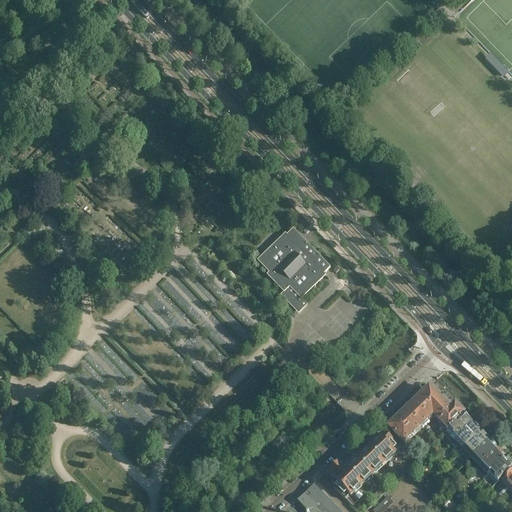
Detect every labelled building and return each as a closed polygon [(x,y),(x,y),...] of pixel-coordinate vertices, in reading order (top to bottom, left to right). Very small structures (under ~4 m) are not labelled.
[(324,275),(330,269),(294,230),(287,236),(286,234),(258,261),(269,273),(267,276),(284,293),(281,296),(296,312),(302,305),(299,302),(326,276),(324,275)] [(430,405),(438,398),(430,389),(423,396),(421,396),(419,398),(419,400),(415,403),(424,412),(431,406),(430,405)] [(451,411),(438,398),(430,405),(431,406),(424,412),(431,419),(434,416),(441,423),(445,419),(444,418),(451,411)] [(431,419),(424,412),(415,403),(412,406),(410,406),(408,409),(408,410),(407,411),(422,427),(431,419)] [(448,430),(465,415),(464,415),(464,414),(464,412),(461,410),(460,410),(456,406),(451,411),(444,418),(445,419),(441,423),(448,430)] [(422,427),(407,411),(406,412),(404,412),(402,414),(402,416),(398,420),(413,435),(422,427)] [(457,439),(473,424),(470,421),(470,419),(467,415),(465,415),(448,430),(457,439)] [(413,435),(398,420),(394,423),(393,423),(390,425),(390,427),(389,428),(404,444),(413,435)] [(465,448),(481,433),(476,427),(477,426),(474,423),(451,445),(459,453),(465,448)] [(473,456),(489,441),(484,436),(486,435),(482,431),(481,433),(465,448),(473,456)] [(366,490),(399,457),(396,454),(401,449),(385,432),(380,437),(379,436),(378,436),(377,436),(376,436),(375,436),(375,437),(374,438),(374,439),(374,440),(375,441),(375,442),(374,442),(374,441),(373,441),(373,442),(372,442),(372,443),(373,443),(373,444),(370,446),(369,445),(369,446),(368,446),(368,447),(369,448),(352,464),(349,461),(345,466),(340,461),(328,473),(343,489),(339,493),(347,501),(351,497),(352,496),(353,497),(353,496),(361,487),(362,488),(363,487),(362,487),(363,486),(366,490)] [(482,465),(498,450),(493,445),(494,443),(491,440),(489,441),(473,456),(482,465)] [(490,474),(506,458),(501,453),(502,452),(499,448),(498,450),(482,465),(490,474)] [(498,482),(511,469),(511,464),(511,463),(511,462),(511,461),(511,460),(510,460),(509,459),(508,459),(507,458),(506,459),(506,458),(490,474),(498,482)] [(510,492),(511,490),(511,472),(511,473),(502,483),(510,492)] [(441,504),(464,482),(456,473),(433,495),(441,504)] [(339,511),(315,486),(298,502),(307,511),(339,511)] [(374,511),(375,511),(383,511),(394,501),(389,496),(374,511)]
